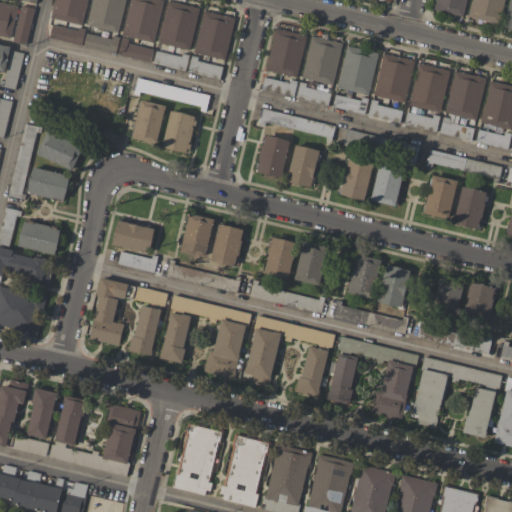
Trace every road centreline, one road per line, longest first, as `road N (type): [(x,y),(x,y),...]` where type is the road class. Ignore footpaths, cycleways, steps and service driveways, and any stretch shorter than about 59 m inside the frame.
road 1 (residential): [(0,356),(511,471)]
road 2 (residential): [(115,175),(511,267)]
road 3 (residential): [(268,0),(511,57)]
road 4 (residential): [(57,368),(100,189),(115,175)]
road 5 (residential): [(212,195),(259,0)]
road 6 (residential): [(141,511),(162,392)]
